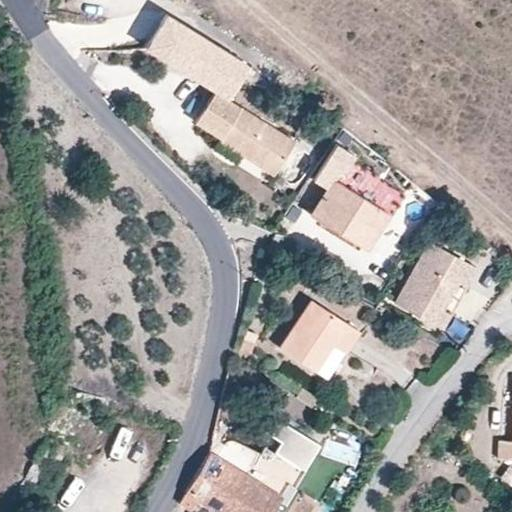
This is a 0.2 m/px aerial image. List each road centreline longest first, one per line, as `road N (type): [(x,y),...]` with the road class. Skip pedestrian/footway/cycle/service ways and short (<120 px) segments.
road 1 (tertiary): [(27,14),(220,243),(227,288),(196,436),(151,511)]
road 2 (residential): [(511,323),(490,327),(413,420),(353,511)]
